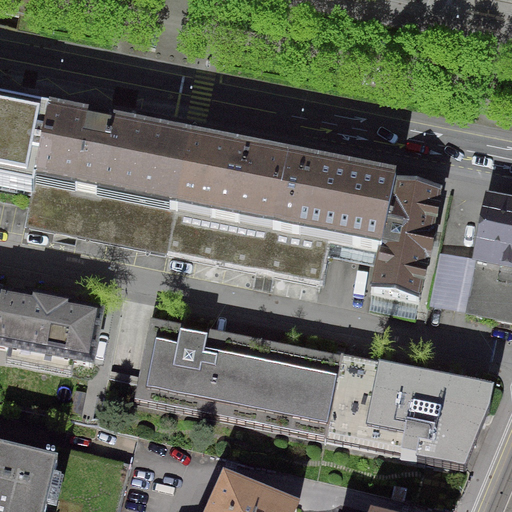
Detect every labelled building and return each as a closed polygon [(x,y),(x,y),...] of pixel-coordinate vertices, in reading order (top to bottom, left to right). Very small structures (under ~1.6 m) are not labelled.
[(42,8),(14,3),(12,18),(39,23),(42,8)] [(34,193),(49,117),(49,116),(0,106),(0,188),(32,195),(33,193),(34,193)] [(27,227),(169,255),(191,145),(190,145),(119,131),(49,117),(34,193),(27,227)] [(191,145),(169,255),(265,275),(288,164),(239,155),(191,145)] [(288,164),(265,275),(320,286),(326,256),(377,266),(379,257),(380,257),(395,186),(341,175),(288,164)] [(379,257),(377,266),(371,296),(419,306),(441,195),(418,190),(395,186),(380,257),(379,257)] [(511,209),(489,205),(482,241),(478,260),(475,276),(467,316),(511,324),(511,209)] [(5,295),(3,295),(0,310),(0,350),(7,351),(6,359),(22,362),(23,354),(58,361),(57,368),(73,371),(74,364),(91,367),(101,317),(71,311),(72,308),(51,304),(31,300),(30,303),(4,299),(5,295)] [(134,405),(324,444),(341,362),(261,346),(207,335),(206,343),(182,339),(184,330),(151,324),(134,405)] [(418,377),(341,362),(324,444),(401,459),(401,461),(464,474),(480,435),(488,414),(492,395),(417,380),(418,377)] [(120,511),(131,468),(61,451),(58,466),(46,511),(120,511)] [(46,511),(58,466),(0,452),(0,511),(46,511)] [(290,511),(226,485),(214,511),(290,511)]
